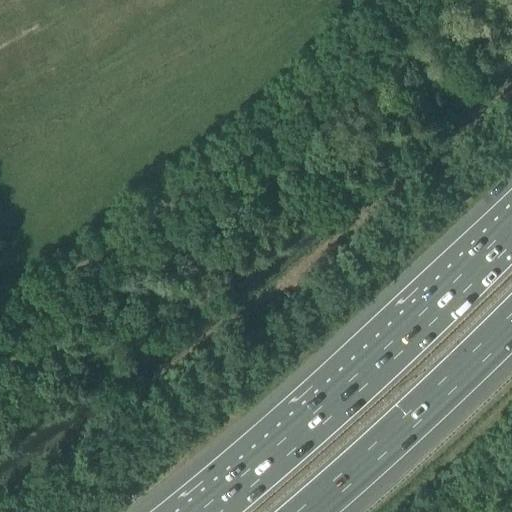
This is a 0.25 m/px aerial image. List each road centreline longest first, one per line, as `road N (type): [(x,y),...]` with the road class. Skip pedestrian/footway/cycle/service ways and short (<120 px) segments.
road 1 (motorway): [(511,229),(438,306),(203,511)]
road 2 (motorway): [(308,511),(511,323)]
